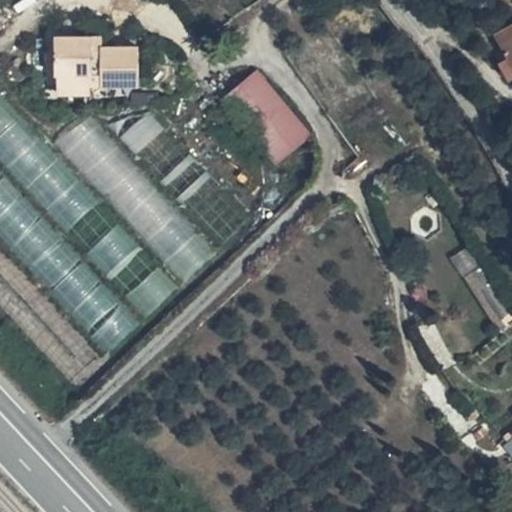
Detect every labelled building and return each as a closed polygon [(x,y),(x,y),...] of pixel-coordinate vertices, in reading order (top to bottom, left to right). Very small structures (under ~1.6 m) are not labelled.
[(511,21),(489,35),(504,58),(511,70),(511,21)] [(101,70),(102,78),(151,77),(152,40),(113,39),(103,39),(103,28),(67,28),(66,71),(71,71),(101,70)] [(103,39),(113,39),(114,29),(103,28),(103,39)] [(511,80),(511,70),(504,58),(495,63),(508,83),(511,80)] [(322,131),(271,66),(232,97),(283,162),(322,131)] [(102,84),(102,78),(101,70),(71,71),(70,85),(102,84)] [(193,151),(164,177),(188,204),(217,178),(193,151)]
